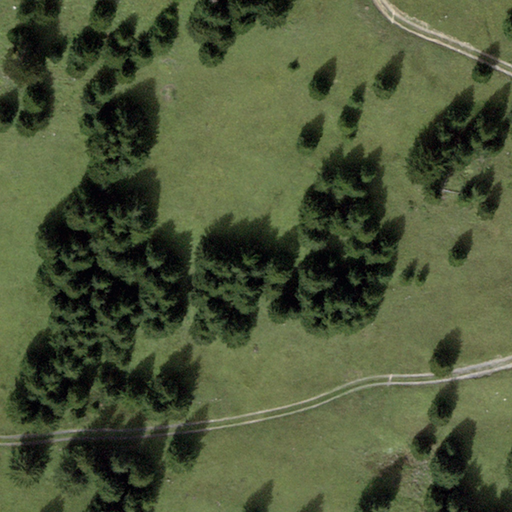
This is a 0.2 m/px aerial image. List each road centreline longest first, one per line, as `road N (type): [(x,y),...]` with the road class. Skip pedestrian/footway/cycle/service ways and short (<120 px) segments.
road 1 (track): [(511,362),(143,440),(0,438)]
road 2 (track): [(385,0),(427,34),(511,71)]
